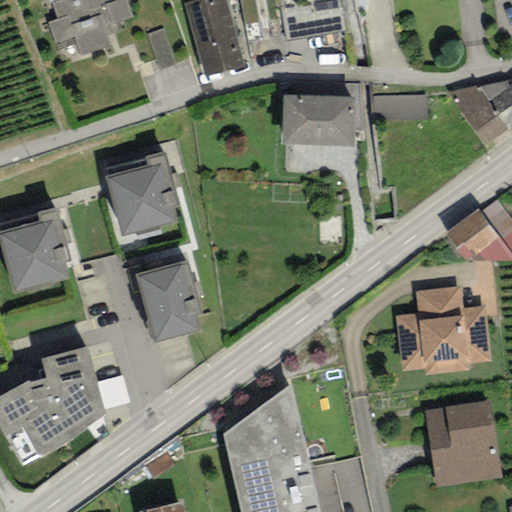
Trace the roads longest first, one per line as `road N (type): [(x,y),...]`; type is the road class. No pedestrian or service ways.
road 1 (primary): [(43,511),(511,163)]
road 2 (residential): [(0,158),(260,76),(442,80),(511,69)]
road 3 (unknown): [(412,281),(355,327),(351,345),(384,511)]
